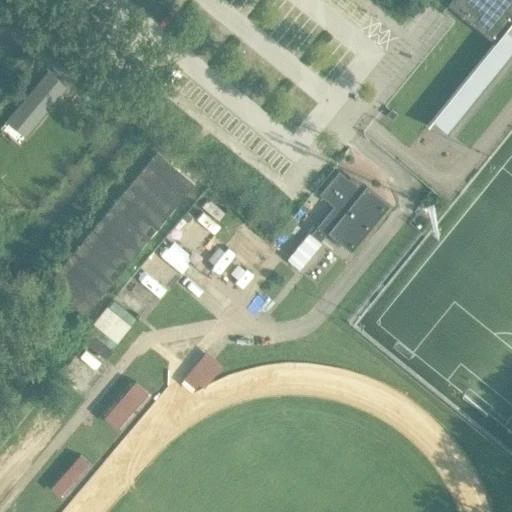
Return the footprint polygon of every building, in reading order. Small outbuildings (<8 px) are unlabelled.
[(511,0),(449,0),(447,3),(494,41),(511,19),(511,0)] [(48,72),(7,120),(25,135),(66,87),(48,72)] [(84,316),(194,184),(157,152),(46,284),(84,316)] [(351,249),(389,203),(365,183),(362,188),(338,169),(318,193),(333,205),(310,233),(320,241),(328,231),(351,249)] [(255,259),(265,238),(242,227),(232,248),(255,259)] [(218,244),(208,256),(222,267),(232,255),(218,244)] [(92,324),(115,343),(134,318),(111,300),(92,324)] [(94,334),(87,344),(105,358),(112,349),(94,334)] [(208,348),(184,377),(200,390),(224,361),(208,348)] [(119,426),(150,388),(136,376),(105,414),(119,426)] [(64,495),(91,459),(80,450),(53,486),(64,495)]
